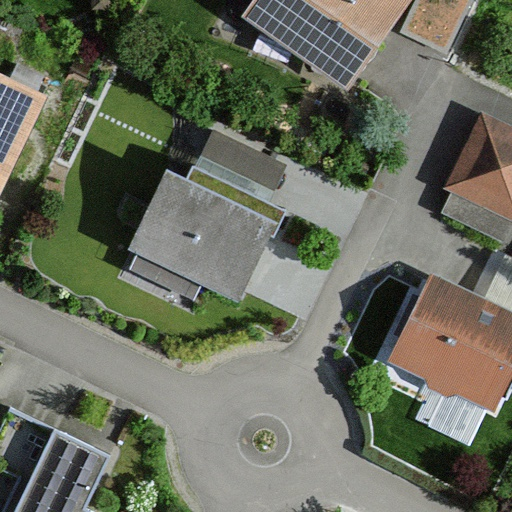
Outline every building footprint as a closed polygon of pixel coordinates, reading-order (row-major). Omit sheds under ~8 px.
[(261,0),(253,12),(353,83),(412,0),(261,0)] [(54,89),(0,65),(0,199),(3,200),(54,89)] [(511,214),(511,126),(483,113),(450,186),(511,214)] [(183,161),(140,245),(247,299),(290,215),(183,161)] [(511,383),(511,311),(436,273),(392,358),(497,412),(511,383)] [(108,457),(11,411),(0,434),(0,471),(19,480),(3,511),(88,511),(83,509),(108,457)]
